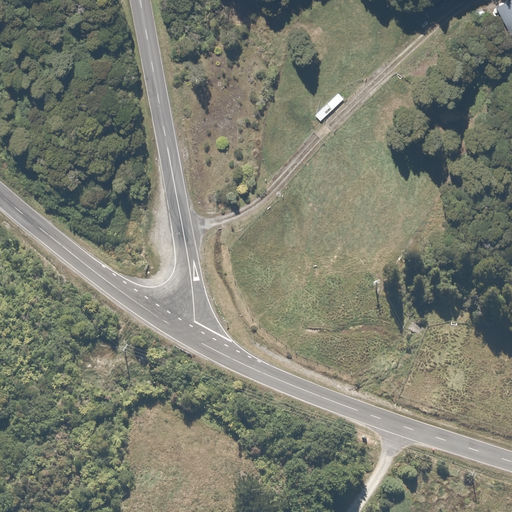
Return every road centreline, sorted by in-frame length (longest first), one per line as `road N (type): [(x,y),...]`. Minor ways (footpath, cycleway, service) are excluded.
road 1 (tertiary): [(187,336),(294,386),(511,461)]
road 2 (unclassified): [(187,336),(190,288),(140,0)]
road 3 (tertiary): [(0,196),(187,336)]
